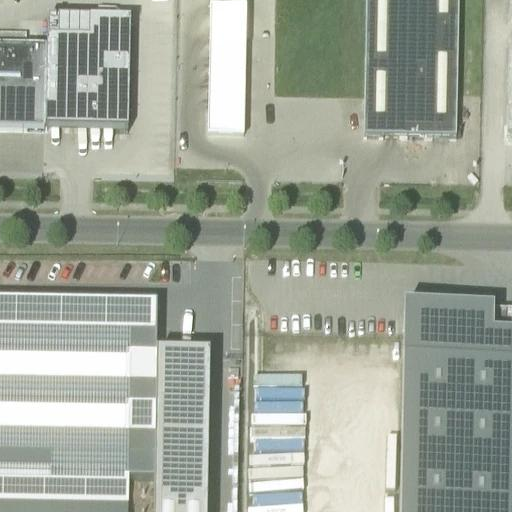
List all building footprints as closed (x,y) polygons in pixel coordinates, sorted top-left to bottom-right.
[(215,0),(213,114),(248,115),(250,0),(215,0)] [(455,142),(456,97),(458,0),(365,0),(363,141),(389,141),(442,142),(455,142)] [(511,0),(505,0),(503,143),(511,143),(511,0)] [(45,52),(0,50),(0,133),(42,134),(43,93),(42,93),(43,73),(44,73),(45,52)] [(213,114),(212,138),(249,138),(248,115),(213,114)] [(0,511),(205,511),(209,361),(155,360),(156,309),(0,306),(0,511)] [(511,511),(511,315),(403,313),(399,511),(511,511)]
